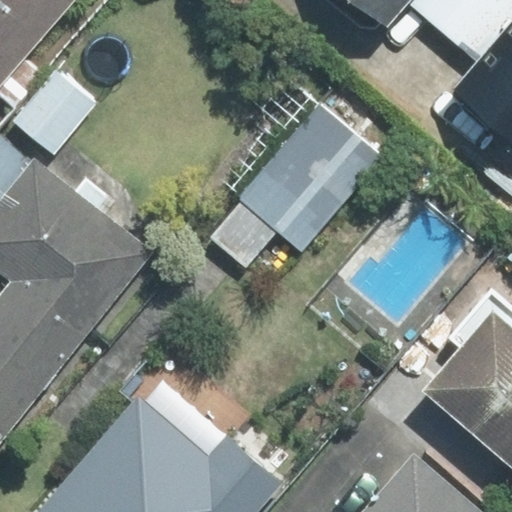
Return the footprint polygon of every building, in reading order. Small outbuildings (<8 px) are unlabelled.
[(0,0),(0,92),(86,0),(0,0)] [(511,0),(405,0),(421,14),(432,0),(450,0),(477,22),(454,50),(511,98),(511,0)] [(103,95),(61,59),(16,113),(58,148),(103,95)] [(329,83),(226,226),(247,258),(270,225),(323,262),(410,141),(329,83)] [(0,123),(10,113),(0,103),(0,123)] [(0,286),(0,437),(161,243),(35,140),(0,183),(0,255),(15,268),(0,286)] [(423,367),(511,440),(511,302),(491,285),(423,367)] [(254,511),(298,464),(236,407),(200,447),(136,389),(32,503),(42,511),(254,511)] [(354,511),(499,511),(418,440),(354,511)]
